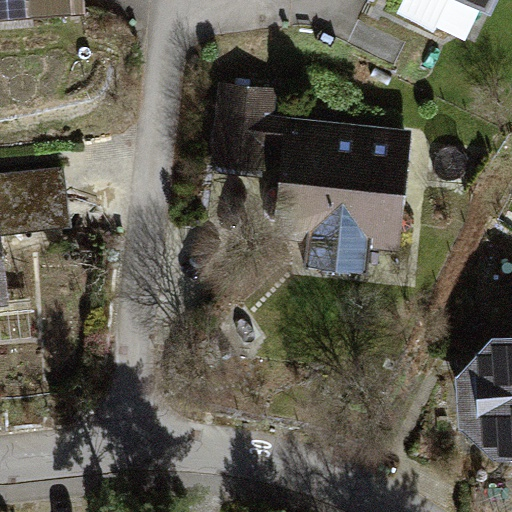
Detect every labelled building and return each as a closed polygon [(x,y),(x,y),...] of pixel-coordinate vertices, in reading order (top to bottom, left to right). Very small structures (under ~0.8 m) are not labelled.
[(0,0),(0,17),(69,12),(68,0),(0,0)] [(267,165),(274,90),(222,85),(214,170),(263,175),(264,164),(267,165)] [(301,127),(288,125),(277,225),(308,228),(306,265),(367,271),(373,229),(398,230),(408,138),(337,131),(332,136),(305,134),(304,129),(301,127)] [(0,298),(7,298),(0,233),(0,231),(58,225),(51,168),(0,173),(0,298)] [(477,378),(460,397),(473,409),(474,434),(507,433),(511,437),(511,337),(501,351),(477,352),(477,378)]
